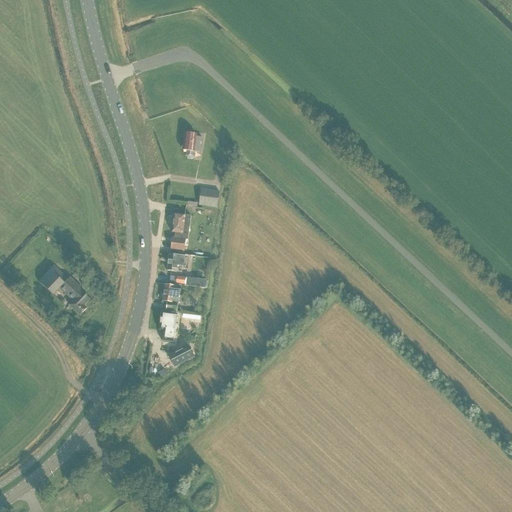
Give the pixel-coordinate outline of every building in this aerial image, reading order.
[(197,135),(185,134),(182,150),(186,151),(186,157),(188,159),(192,160),(194,158),(195,152),(200,152),(202,138),(196,137),(197,135)] [(205,188),(202,204),(218,206),(220,191),(205,188)] [(186,240),(182,239),(185,216),(174,215),(172,233),(175,233),(174,238),(173,238),(171,250),(184,252),(186,240)] [(172,255),(169,255),(167,270),(176,272),(177,268),(183,269),(185,255),(173,253),(172,255)] [(53,296),(60,289),(73,302),(69,306),(80,316),(87,308),(84,306),(90,300),(83,293),(84,292),(67,275),(65,277),(54,266),(38,282),(53,296)] [(185,278),(176,276),(175,283),(184,285),(185,278)] [(197,279),(186,278),(186,286),(196,287),(197,279)] [(174,287),(165,285),(162,302),(167,302),(166,310),(177,312),(178,304),(179,304),(182,285),(174,284),(174,287)] [(162,341),(173,342),(177,315),(162,313),(160,331),(163,331),(162,341)] [(194,357),(188,345),(168,355),(174,367),(194,357)]
